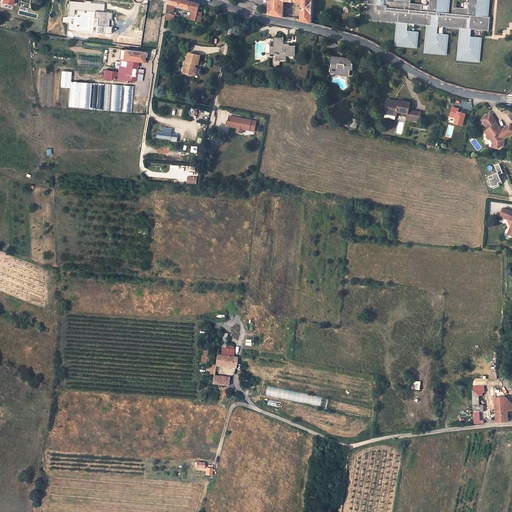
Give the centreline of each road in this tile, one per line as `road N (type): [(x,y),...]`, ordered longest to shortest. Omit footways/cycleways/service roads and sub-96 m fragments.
road 1 (tertiary): [(203,0),(341,35),(458,92),(511,100)]
road 2 (residential): [(511,423),(351,446),(253,407)]
